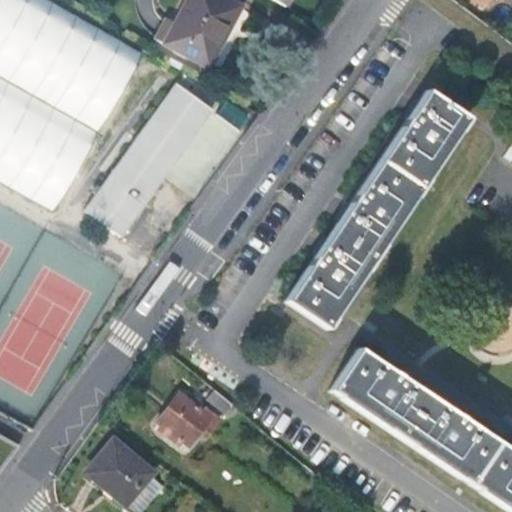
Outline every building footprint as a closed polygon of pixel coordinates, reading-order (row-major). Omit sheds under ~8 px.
[(0,0),(0,178),(58,207),(140,45),(49,0),(0,0)] [(240,7),(227,0),(186,0),(177,16),(168,10),(153,35),(162,41),(199,64),(224,23),(229,25),(240,7)] [(211,111),(174,84),(82,211),(119,237),(211,111)] [(463,119),(425,93),(286,300),(326,327),(463,119)] [(511,511),(511,459),(355,355),(329,393),(508,511),(511,511)] [(222,411),(230,401),(213,387),(205,397),(222,411)] [(208,420),(178,395),(155,424),(163,430),(160,435),(176,447),(180,443),(186,448),(208,420)] [(0,471),(19,445),(0,434),(0,471)] [(111,442),(86,472),(123,504),(149,474),(111,442)]
